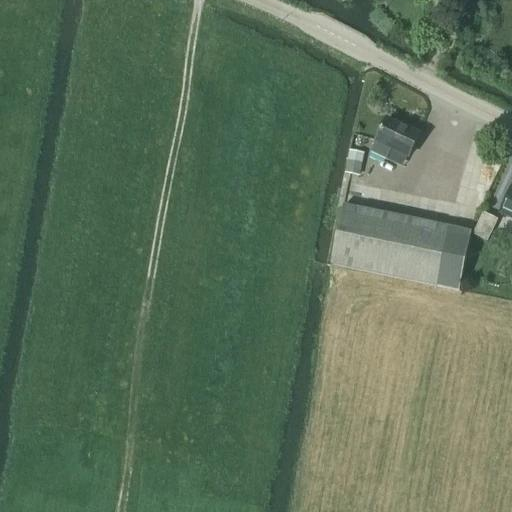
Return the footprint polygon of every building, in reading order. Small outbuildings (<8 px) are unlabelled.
[(408,160),(419,136),(386,121),(371,155),(385,161),(390,151),(408,160)] [(346,162),(344,175),(357,177),(360,164),(346,162)] [(511,219),(511,189),(500,214),(511,219)] [(343,208),(331,267),(332,267),(435,288),(447,229),(343,208)] [(487,243),(497,221),(483,214),(473,236),(487,243)]
